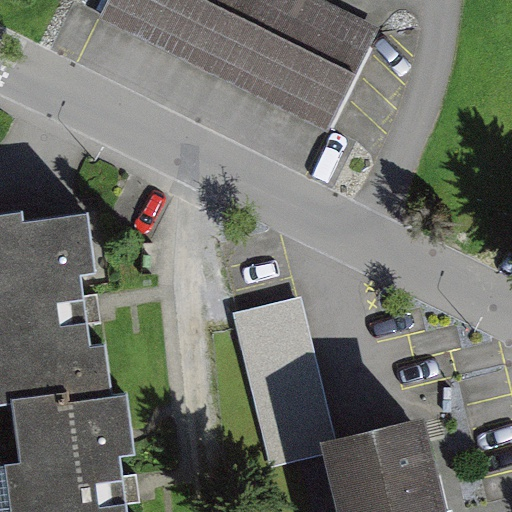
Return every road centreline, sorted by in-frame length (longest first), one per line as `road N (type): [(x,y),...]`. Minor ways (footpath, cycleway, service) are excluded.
road 1 (residential): [(0,66),(511,298)]
road 2 (unknown): [(373,235),(430,80),(440,10)]
